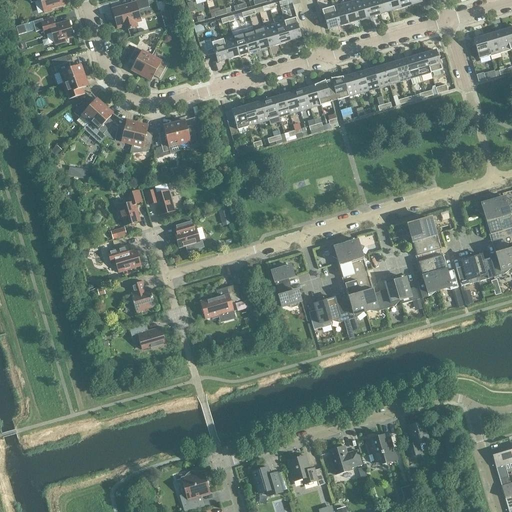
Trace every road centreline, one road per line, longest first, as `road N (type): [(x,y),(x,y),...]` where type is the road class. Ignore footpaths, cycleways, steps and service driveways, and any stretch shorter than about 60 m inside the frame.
road 1 (residential): [(321,59),(162,106),(127,99),(104,70),(83,0)]
road 2 (residential): [(473,409),(445,401),(224,466),(238,511)]
road 3 (residential): [(498,185),(447,21)]
road 4 (residential): [(302,236),(168,278)]
road 5 (residential): [(447,21),(321,59)]
